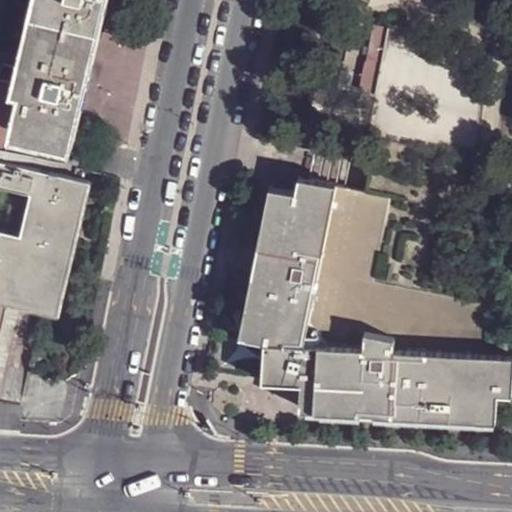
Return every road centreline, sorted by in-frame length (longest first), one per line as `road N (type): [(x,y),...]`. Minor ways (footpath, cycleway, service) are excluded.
road 1 (secondary): [(148,453),(243,0)]
road 2 (secondary): [(191,0),(98,453)]
road 3 (secondary): [(511,483),(148,453)]
